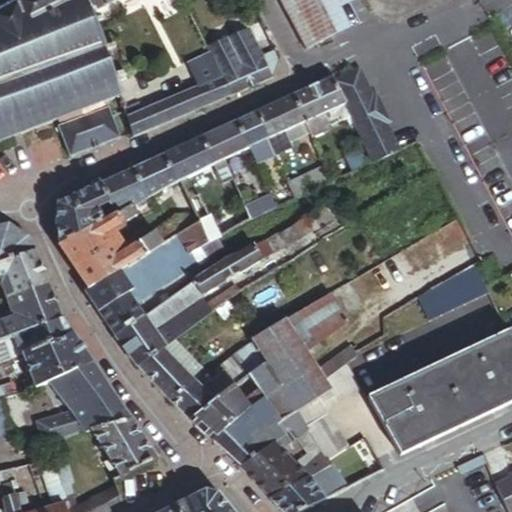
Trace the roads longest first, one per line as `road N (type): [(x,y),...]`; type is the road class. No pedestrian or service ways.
road 1 (residential): [(31,211),(77,320),(215,478)]
road 2 (residential): [(301,82),(31,211)]
road 3 (residential): [(511,427),(340,511)]
